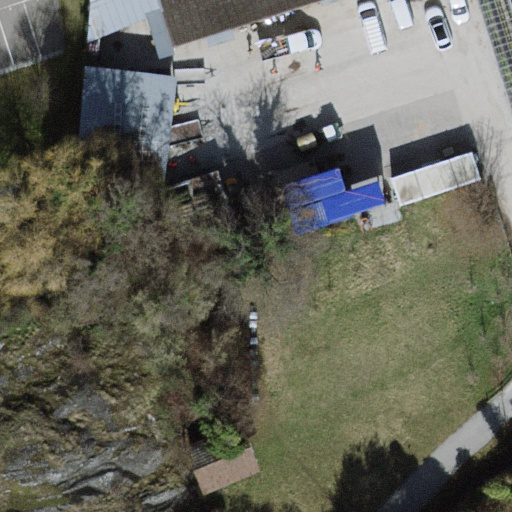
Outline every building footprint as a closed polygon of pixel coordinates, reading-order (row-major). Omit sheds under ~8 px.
[(85,0),(78,76),(95,78),(98,55),(151,59),(141,29),(158,20),(151,0),(85,0)] [(341,0),(151,0),(158,20),(170,56),(341,0)] [(511,0),(470,0),(511,139),(511,0)] [(95,78),(78,76),(67,179),(158,211),(171,86),(95,78)] [(472,153),(391,180),(400,206),(480,178),(472,153)] [(346,193),(305,207),(313,229),(354,215),(346,193)] [(241,423),(188,445),(208,493),(261,471),(241,423)]
